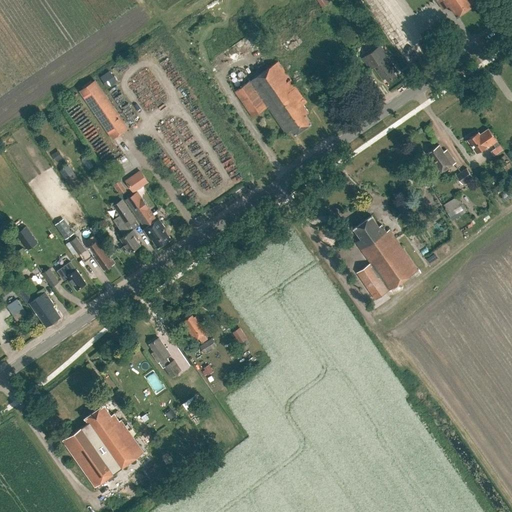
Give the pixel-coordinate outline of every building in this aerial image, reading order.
[(436,0),(443,9),(450,5),(457,16),(475,3),(473,0),(436,0)] [(372,68),(374,66),(383,80),(386,78),(388,81),(396,75),(394,72),(397,70),(380,46),(364,57),(371,68),(372,68)] [(300,88),(298,85),(296,86),(278,61),(235,90),(254,117),(269,107),(285,133),(292,129),(295,134),(311,123),(305,114),(309,112),(303,104),(306,102),(303,97),(310,93),(306,88),(300,92),(298,89),(300,88)] [(107,68),(96,76),(104,87),(115,80),(107,68)] [(95,81),(80,91),(113,139),(128,129),(95,81)] [(478,132),(467,140),(477,153),(488,146),(488,147),(497,140),(489,128),(480,134),(478,132)] [(487,149),(489,155),(500,150),(497,144),(487,149)] [(428,153),(441,172),(456,162),(447,149),(444,151),(439,145),(428,153)] [(56,151),(50,155),(53,161),(60,157),(56,151)] [(61,169),(72,185),(80,180),(69,164),(61,169)] [(125,179),(134,191),(149,180),(140,168),(125,179)] [(473,176),(467,168),(456,175),(462,184),(473,176)] [(112,183),(118,191),(124,187),(118,179),(112,183)] [(495,187),(499,192),(509,185),(505,179),(495,187)] [(144,229),(151,240),(152,239),(159,248),(171,239),(166,229),(167,228),(160,218),(158,219),(138,191),(126,199),(145,227),(144,229)] [(441,206),(450,221),(469,210),(460,195),(441,206)] [(122,247),(126,253),(129,251),(130,252),(141,245),(136,237),(138,236),(133,229),(140,225),(123,199),(114,205),(121,214),(114,219),(124,235),(121,237),(125,244),(122,247)] [(418,270),(389,229),(386,231),(381,224),(379,226),(371,215),(353,228),(361,238),(357,241),(371,262),(358,272),(377,299),(418,270)] [(61,220),(54,225),(64,239),(71,235),(61,220)] [(17,233),(28,249),(38,243),(26,226),(17,233)] [(70,241),(79,254),(86,249),(76,236),(70,241)] [(94,256),(104,270),(115,262),(105,248),(103,249),(94,236),(87,241),(96,254),(94,256)] [(13,249),(24,265),(32,260),(20,243),(13,249)] [(51,264),(54,267),(66,259),(63,255),(51,264)] [(71,261),(57,270),(64,279),(68,276),(77,289),(86,283),(76,269),(71,261)] [(49,267),(41,273),(51,286),(58,281),(49,267)] [(26,280),(20,271),(8,279),(15,288),(26,280)] [(27,281),(17,288),(28,304),(30,302),(46,325),(60,316),(53,306),(54,305),(43,289),(37,292),(39,295),(38,297),(27,281)] [(12,320),(24,311),(13,297),(2,305),(12,320)] [(207,338),(204,334),(208,331),(197,315),(194,317),(192,314),(184,319),(186,322),(183,324),(194,340),(199,337),(202,342),(207,338)] [(232,332),(239,343),(247,339),(240,327),(232,332)] [(159,362),(163,368),(165,367),(175,381),(184,375),(180,370),(181,370),(174,360),(171,362),(167,357),(170,354),(159,337),(149,344),(154,351),(152,353),(159,362)] [(200,353),(213,346),(211,341),(198,349),(200,353)] [(182,403),(188,410),(200,402),(194,395),(182,403)] [(111,415),(104,404),(85,417),(89,422),(63,440),(95,486),(144,452),(121,420),(119,421),(114,413),(111,415)]
